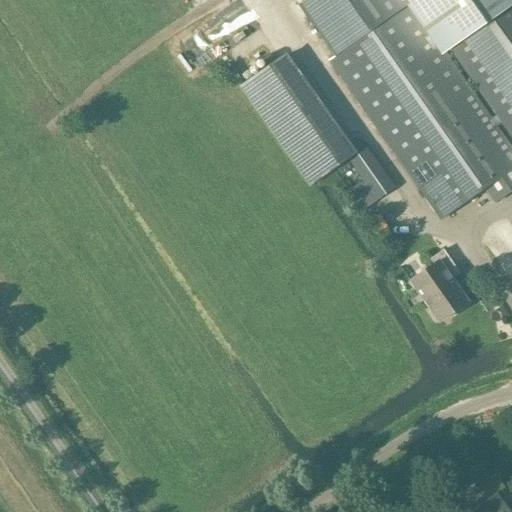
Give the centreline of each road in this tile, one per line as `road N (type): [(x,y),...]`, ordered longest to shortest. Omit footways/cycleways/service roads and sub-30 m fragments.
road 1 (unclassified): [(295,511),(442,415),(511,401)]
road 2 (tertiary): [(101,511),(0,361)]
